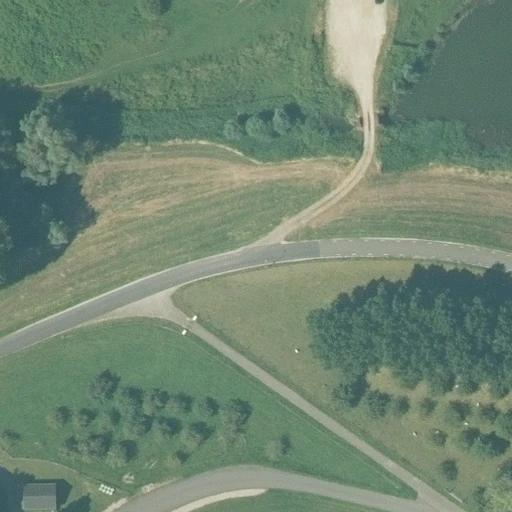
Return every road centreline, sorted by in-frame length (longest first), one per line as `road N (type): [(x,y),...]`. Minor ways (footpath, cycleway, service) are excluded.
road 1 (unclassified): [(257,256),(271,237),(344,195),(364,171),(372,121),(355,58),(366,0)]
road 2 (tertiary): [(257,256),(138,290),(0,348)]
road 3 (tertiary): [(511,264),(363,247),(257,256)]
